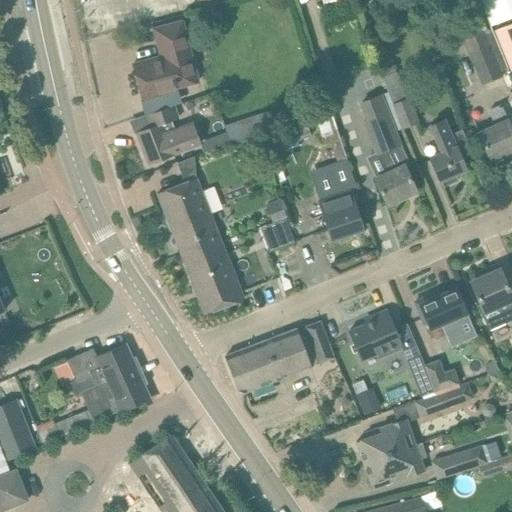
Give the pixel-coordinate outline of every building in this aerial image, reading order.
[(511,0),(480,0),(491,26),(511,17),(511,0)] [(85,14),(87,33),(115,30),(112,10),(85,14)] [(480,12),(460,19),(483,83),(501,76),(498,68),(504,66),(490,29),(486,31),(480,12)] [(161,57),(133,64),(143,101),(176,92),(175,88),(198,82),(182,22),(154,30),(161,57)] [(511,71),(511,22),(494,30),(511,72),(511,71)] [(393,64),(381,68),(384,77),(396,72),(393,64)] [(396,72),(384,77),(402,128),(417,122),(408,98),(407,98),(396,72)] [(376,179),(379,186),(387,204),(416,191),(405,166),(404,166),(396,147),(402,145),(382,94),(359,102),(366,121),(362,122),(376,154),(378,154),(387,174),(376,179)] [(136,134),(148,165),(201,145),(193,123),(175,130),(172,121),(179,118),(174,106),(147,115),(151,128),(136,134)] [(479,133),(482,140),(490,159),(494,157),(495,161),(505,156),(504,153),(511,149),(511,129),(508,120),(507,121),(501,106),(490,111),(496,126),(479,133)] [(342,115),(334,117),(338,129),(346,127),(342,115)] [(254,116),(225,125),(227,131),(230,140),(230,141),(262,140),(254,116)] [(461,158),(472,153),(462,130),(452,133),(446,118),(430,124),(442,154),(430,158),(440,181),(440,180),(443,187),(444,187),(444,186),(458,180),(456,177),(465,173),(463,170),(466,170),(461,158)] [(261,143),(265,153),(312,136),(308,127),(261,143)] [(227,131),(208,139),(212,148),(230,140),(227,131)] [(318,203),(331,239),(362,229),(354,204),(353,204),(348,188),(356,185),(338,132),(328,135),(337,162),(327,165),(336,190),(333,191),(335,197),(318,203)] [(281,168),(277,154),(264,158),(269,172),(281,168)] [(197,178),(157,194),(182,258),(222,242),(197,178)] [(279,199),(266,205),(273,222),(286,217),(279,199)] [(286,217),(273,222),(282,245),(295,240),(286,217)] [(222,242),(182,258),(204,314),(243,298),(236,280),(222,242)] [(511,320),(511,296),(500,269),(492,273),(491,269),(470,278),(472,281),(471,282),(492,330),(509,321),(511,320)] [(433,294),(414,302),(424,325),(428,324),(430,329),(442,324),(447,335),(457,331),(462,342),(476,336),(474,331),(466,313),(467,313),(464,307),(456,288),(434,298),(433,294)] [(374,320),(349,331),(356,349),(361,361),(378,354),(380,358),(401,349),(406,361),(422,397),(436,391),(425,367),(420,355),(415,342),(407,324),(395,329),(386,309),(372,316),(374,320)] [(296,329),(264,341),(276,380),(310,367),(304,349),(328,339),(321,320),(297,329),(296,329)] [(276,380),(264,341),(225,356),(239,391),(243,393),(276,380)] [(97,357),(120,411),(149,398),(125,344),(97,357)] [(111,389),(97,357),(93,349),(66,360),(74,378),(68,381),(75,396),(81,394),(88,409),(54,423),(60,438),(94,423),(120,411),(111,389)] [(493,359),(485,367),(487,374),(497,370),(493,359)] [(438,361),(425,367),(436,391),(437,394),(449,388),(443,373),(438,361)] [(497,371),(488,375),(490,381),(497,383),(501,380),(497,371)] [(437,394),(415,402),(421,417),(451,406),(472,398),(466,382),(459,384),(449,388),(437,394)] [(365,392),(357,395),(365,414),(381,407),(377,398),(369,402),(368,399),(365,392)] [(356,442),(364,464),(415,445),(406,419),(370,431),(372,436),(356,442)] [(35,449),(23,421),(0,430),(0,444),(7,461),(35,449)] [(154,446),(130,463),(163,511),(222,511),(171,435),(154,446)] [(424,471),(420,460),(427,457),(422,443),(415,445),(364,464),(372,488),(400,478),(401,479),(424,471)] [(0,511),(29,501),(17,468),(10,471),(0,445),(0,511)] [(481,445),(463,451),(432,462),(438,479),(478,465),(487,462),(481,445)] [(511,455),(487,464),(487,462),(478,465),(482,479),(511,469),(511,455)] [(427,511),(422,498),(369,511),(427,511)]
